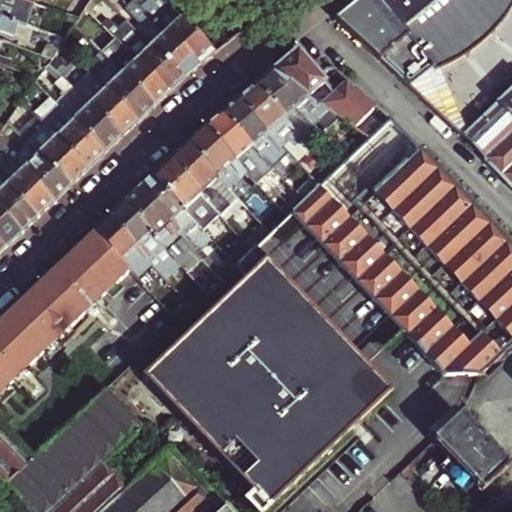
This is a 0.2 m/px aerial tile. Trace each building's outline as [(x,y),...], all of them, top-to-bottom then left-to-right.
[(25,28),(34,5),(18,0),(0,0),(0,18),(17,25),(25,28)] [(183,81),(198,68),(143,13),(130,0),(128,0),(122,6),(131,16),(144,28),(136,35),(183,81)] [(161,14),(168,7),(160,0),(155,0),(151,5),(161,14)] [(463,136),(467,132),(434,72),(432,68),(403,31),(377,0),(359,0),(336,19),(463,136)] [(377,0),(403,31),(440,0),(377,0)] [(511,0),(440,0),(403,31),(432,68),(434,72),(447,66),(461,58),(476,47),(491,33),(500,24),(509,13),(511,7),(511,0)] [(25,28),(36,32),(44,9),(34,5),(25,28)] [(198,68),(214,55),(168,7),(161,14),(151,5),(143,13),(198,68)] [(136,35),(144,28),(131,16),(124,23),(129,28),(136,35)] [(0,33),(12,38),(17,25),(0,18),(0,33)] [(115,41),(122,34),(109,21),(102,29),(115,41)] [(154,108),(168,95),(115,41),(102,29),(96,22),(91,28),(99,36),(97,38),(105,46),(104,47),(116,58),(109,64),(154,108)] [(168,95),(183,81),(136,35),(129,28),(122,34),(115,41),(168,95)] [(50,62),(63,42),(43,35),(39,44),(46,47),(39,58),(50,62)] [(0,59),(6,62),(12,47),(0,42),(0,59)] [(138,124),(154,108),(109,64),(87,42),(78,51),(93,66),(87,72),(91,76),(93,78),(138,124)] [(319,107),(332,92),(319,77),(309,65),(297,51),(270,74),(319,107)] [(0,59),(0,67),(8,70),(10,64),(6,62),(0,59)] [(339,120),(319,107),(270,74),(253,88),(285,120),(297,111),(315,128),(323,136),(339,120)] [(104,156),(121,140),(76,95),(60,77),(52,85),(66,98),(63,101),(66,105),(60,111),(104,156)] [(121,140),(138,124),(93,78),(83,88),(76,95),(121,140)] [(334,94),(332,92),(319,107),(339,120),(353,129),(376,107),(348,81),(334,94)] [(297,131),(285,120),(253,88),(236,103),(268,135),(284,151),(295,139),(294,138),(298,133),(297,131)] [(463,136),(511,189),(511,88),(481,118),(467,132),(463,136)] [(284,151),(268,135),(236,103),(219,117),(251,149),(268,166),(285,152),(284,151)] [(87,171),(104,156),(60,111),(53,104),(36,119),(87,171)] [(303,138),(315,128),(297,111),(285,120),(297,131),(298,133),(303,138)] [(25,119),(30,123),(35,118),(31,114),(25,119)] [(244,155),(251,149),(219,117),(203,131),(245,175),(252,182),(262,173),(261,172),(244,155)] [(69,188),(87,171),(36,119),(35,118),(30,123),(22,131),(31,140),(27,145),(38,156),(69,188)] [(228,191),(245,175),(203,131),(185,147),(228,191)] [(220,218),(237,201),(228,191),(185,147),(168,164),(220,218)] [(261,172),(268,166),(251,149),(244,155),(261,172)] [(421,153),(419,151),(409,162),(406,159),(374,192),(511,336),(511,248),(490,225),(442,175),(428,188),(407,167),(421,153)] [(428,188),(442,175),(421,153),(407,167),(428,188)] [(54,204),(69,188),(38,156),(32,161),(28,156),(17,166),(54,204)] [(0,179),(37,219),(54,204),(17,166),(12,160),(0,172),(0,179)] [(211,226),(220,218),(168,164),(151,180),(211,242),(219,234),(211,226)] [(0,212),(21,235),(37,219),(0,179),(0,212)] [(197,255),(211,242),(151,180),(136,194),(197,255)] [(481,377),(506,352),(484,329),(470,343),(320,189),(305,203),(294,214),(404,331),(403,333),(444,376),(481,377)] [(201,260),(197,255),(136,194),(122,207),(180,267),(187,274),(201,260)] [(166,281),(180,267),(122,207),(107,221),(151,265),(166,281)] [(0,244),(5,250),(21,235),(0,212),(0,244)] [(137,280),(151,265),(107,221),(92,235),(130,273),(137,280)] [(254,252),(255,251),(271,236),(263,227),(245,244),(254,252)] [(0,322),(0,396),(130,273),(92,235),(0,322)] [(229,260),(237,268),(254,252),(245,244),(229,260)] [(257,511),(266,511),(368,417),(393,394),(366,367),(367,367),(316,313),(255,251),(254,252),(237,268),(236,269),(246,279),(200,324),(142,379),(202,440),(251,490),(243,497),(257,511)] [(31,511),(103,511),(129,488),(105,463),(141,429),(106,392),(33,461),(0,426),(0,483),(1,485),(3,483),(25,505),(31,511)] [(483,491),(509,466),(461,416),(438,438),(435,442),(483,491)] [(232,511),(207,486),(172,449),(129,488),(103,511),(232,511)]
